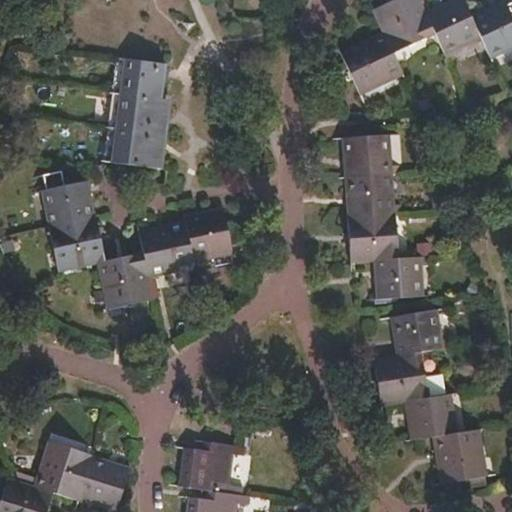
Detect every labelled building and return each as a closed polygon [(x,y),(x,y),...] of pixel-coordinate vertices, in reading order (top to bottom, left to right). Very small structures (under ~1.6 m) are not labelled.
[(378,32),(389,58),(433,39),(421,11),(416,0),(387,0),(368,8),(378,32)] [(447,0),(421,11),(433,39),(442,58),(476,43),(464,16),(457,0),(447,0)] [(464,16),(476,43),(484,61),(511,49),(511,1),(502,6),(499,0),(464,16)] [(389,58),(378,32),(333,51),(354,98),(398,79),(389,58)] [(120,54),(106,158),(159,165),(166,96),(157,95),(162,58),(120,54)] [(369,259),(370,296),(415,294),(414,256),(395,256),(393,210),(389,210),(386,133),(340,135),(344,213),(342,213),(345,260),(369,259)] [(233,253),(226,207),(187,214),(188,221),(142,229),(145,253),(106,259),(93,178),(68,181),(66,168),(45,171),(47,185),(43,185),(58,269),(99,262),(103,282),(108,307),(153,299),(153,296),(151,272),(197,265),(197,258),(233,253)] [(431,481),(476,477),(472,431),(446,432),(442,394),(419,396),(415,353),(436,351),(433,311),(389,314),(391,354),(367,357),(370,402),(398,400),(402,438),(426,437),(431,481)] [(44,511),(52,489),(78,497),(79,494),(95,457),(96,454),(47,439),(34,481),(7,473),(0,494),(0,511),(44,511)] [(234,511),(235,506),(244,507),(245,494),(226,491),(230,457),(242,458),(243,447),(211,442),(210,450),(182,446),(177,485),(212,490),(212,500),(187,497),(184,511),(234,511)] [(115,505),(128,468),(95,457),(79,494),(115,505)]
